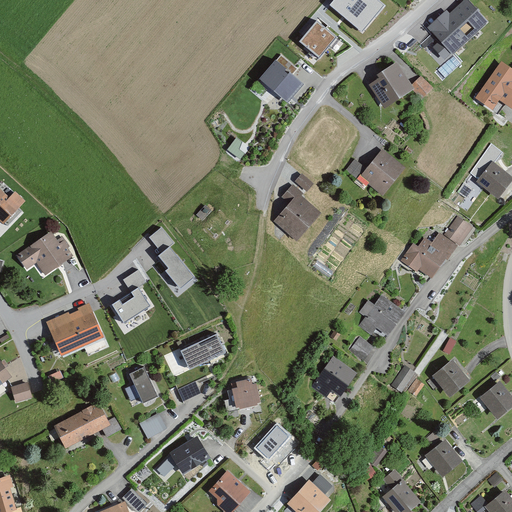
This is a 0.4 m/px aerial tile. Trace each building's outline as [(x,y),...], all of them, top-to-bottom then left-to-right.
[(371,32),(393,0),(336,0),(333,5),(371,32)] [(447,8),(427,27),(438,40),(452,54),(488,21),(468,0),(462,0),(450,12),(447,8)] [(336,37),(316,20),(300,40),(320,56),(336,37)] [(452,54),(438,40),(432,46),(444,58),(452,54)] [(276,61),(251,91),(264,101),(272,92),(286,104),(304,84),(276,61)] [(412,85),(397,63),(377,77),(380,80),(371,86),(387,110),(413,91),(420,100),(433,91),(424,77),(412,85)] [(511,71),(510,71),(493,96),(511,108),(511,71)] [(407,167),(382,148),(367,168),(356,160),(347,172),(361,182),(364,178),(371,184),(370,186),(385,197),(407,167)] [(511,183),(511,177),(493,163),(478,182),(500,199),(511,183)] [(314,185),(302,175),(296,182),(308,193),(314,185)] [(303,196),(292,186),(281,200),(289,207),(274,223),(297,244),(322,216),(302,197),(303,196)] [(9,199),(0,190),(0,224),(3,227),(26,203),(15,193),(9,199)] [(209,211),(205,207),(196,215),(201,220),(209,211)] [(474,229),(458,217),(444,237),(440,234),(433,243),(426,238),(419,247),(414,243),(400,264),(416,275),(419,271),(433,280),(447,260),(449,262),(459,246),(462,247),(474,229)] [(162,226),(147,238),(161,254),(157,257),(169,271),(164,275),(178,291),(195,276),(171,248),(176,243),(162,226)] [(57,242),(51,234),(16,257),(26,272),(37,265),(45,278),(74,259),(61,239),(57,242)] [(138,268),(123,279),(132,292),(113,304),(125,321),(151,304),(140,286),(147,281),(138,268)] [(389,339),(406,314),(382,297),(376,307),(368,301),(359,315),(365,319),(358,328),(373,338),(378,332),(389,339)] [(103,340),(89,305),(77,310),(80,317),(71,320),(68,313),(46,323),(61,358),(103,340)] [(340,336),(335,332),(331,338),(336,342),(340,336)] [(227,355),(218,335),(182,352),(191,372),(227,355)] [(456,342),(450,339),(443,353),(450,356),(456,342)] [(373,350),(358,340),(350,351),(366,361),(373,350)] [(359,376),(333,358),(311,389),(327,400),(333,392),(343,399),(359,376)] [(0,386),(12,377),(0,361),(0,386)] [(472,382),(454,361),(432,378),(450,400),(472,382)] [(415,375),(404,367),(391,387),(402,394),(415,375)] [(158,396),(145,369),(129,377),(142,404),(158,396)] [(183,398),(200,392),(196,379),(178,385),(183,398)] [(264,404),(258,384),(250,386),(249,380),(237,383),(239,389),(233,391),(239,411),(264,404)] [(416,398),(423,386),(416,381),(409,393),(416,398)] [(511,409),(511,396),(501,383),(481,399),(499,420),(511,409)] [(32,398),(27,384),(12,389),(16,403),(32,398)] [(108,421),(100,405),(55,427),(66,450),(103,432),(107,438),(121,431),(115,418),(108,421)] [(148,441),(167,430),(158,414),(139,425),(148,441)] [(290,437),(277,425),(256,448),(269,459),(290,437)] [(465,464),(447,441),(442,444),(435,435),(423,444),(430,453),(426,457),(444,480),(465,464)] [(199,438),(172,454),(184,475),(212,459),(199,438)] [(319,443),(313,451),(320,457),(326,449),(319,443)] [(379,446),(369,462),(378,467),(388,451),(379,446)] [(176,468),(168,461),(158,472),(166,478),(176,468)] [(376,478),(370,468),(361,473),(368,483),(376,478)] [(412,511),(423,504),(395,471),(382,482),(391,492),(384,498),(395,511),(412,511)] [(218,500),(217,506),(224,511),(234,511),(252,493),(228,472),(209,493),(218,500)] [(497,475),(488,483),(493,489),(502,481),(497,475)] [(13,489),(8,476),(0,479),(0,511),(20,511),(19,511),(16,511),(9,490),(13,489)] [(334,488),(322,477),(314,485),(310,481),(288,506),(295,511),(324,511),(334,502),(327,496),(334,488)] [(132,490),(123,499),(136,511),(139,511),(147,504),(132,490)] [(511,511),(511,498),(506,492),(486,509),(488,511),(511,511)] [(477,511),(486,505),(481,498),(470,507),(474,511),(477,511)] [(129,511),(126,503),(102,511),(129,511)]
